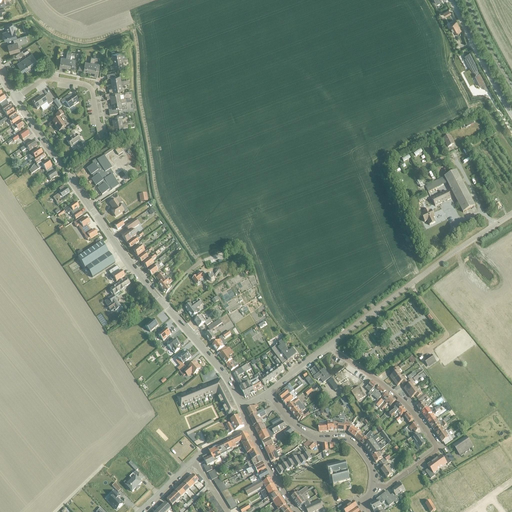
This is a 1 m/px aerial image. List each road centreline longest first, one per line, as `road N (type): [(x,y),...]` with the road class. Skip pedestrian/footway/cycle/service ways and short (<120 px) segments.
road 1 (residential): [(241,407),(223,374),(120,253),(16,98)]
road 2 (residential): [(372,486),(383,487),(436,447),(382,383),(327,345)]
road 3 (residential): [(327,345),(511,214)]
road 4 (unclassified): [(372,486),(370,463),(354,443),(298,428),(266,393)]
road 5 (residential): [(90,144),(100,137),(86,85),(50,78),(16,98)]
road 6 (secondary): [(511,114),(451,0)]
